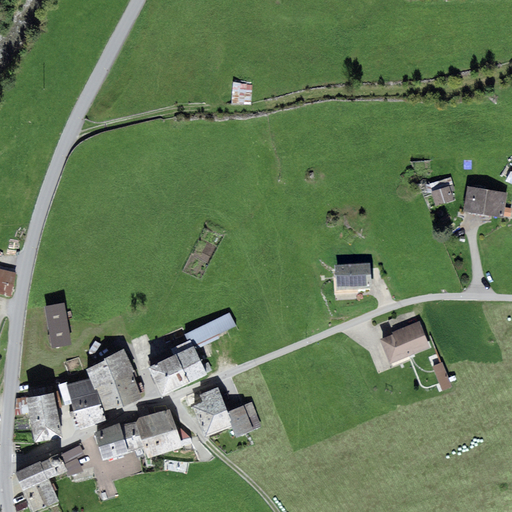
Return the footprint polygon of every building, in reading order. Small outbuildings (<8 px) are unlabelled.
[(253,83),(234,83),(234,104),(252,104),(253,83)] [(449,186),(432,192),(436,206),(454,200),(449,186)] [(508,192),(468,186),(464,212),(504,218),(505,215),(506,207),(508,192)] [(370,267),(335,269),(337,294),(372,292),(370,267)] [(14,284),(0,280),(0,293),(12,296),(12,293),(14,284)] [(73,345),(65,303),(44,307),(52,348),(73,345)] [(194,346),(236,326),(230,313),(185,335),(188,341),(191,339),(194,346)] [(399,329),(410,355),(430,347),(420,321),(399,329)] [(410,355),(399,329),(392,332),(393,334),(379,340),(390,364),(403,358),(410,355)] [(174,356),(194,346),(191,339),(188,341),(171,349),(174,356)] [(174,356),(148,368),(163,397),(208,374),(194,346),(174,356)] [(105,361),(87,369),(90,378),(95,389),(97,389),(103,411),(116,407),(116,409),(142,399),(133,373),(135,371),(125,349),(104,359),(105,361)] [(452,387),(443,362),(433,366),(443,390),(452,387)] [(95,389),(90,378),(67,384),(79,428),(106,419),(103,411),(97,389),(95,389)] [(228,411),(218,387),(200,394),(204,402),(193,406),(206,437),(232,426),(234,425),(228,411)] [(27,398),(31,419),(59,414),(55,393),(27,398)] [(252,402),(228,411),(234,425),(232,426),(237,438),(239,437),(263,427),(252,402)] [(170,408),(135,419),(136,422),(144,448),(148,459),(183,448),(170,408)] [(63,438),(59,414),(31,419),(35,443),(63,438)] [(129,453),(119,422),(113,424),(95,432),(104,461),(129,453)] [(144,448),(136,422),(121,427),(129,453),(144,448)] [(83,470),(78,459),(85,455),(79,444),(59,454),(66,471),(68,476),(83,470)] [(41,461),(16,472),(23,490),(49,479),(66,471),(59,454),(41,462),(41,461)] [(34,511),(59,501),(49,479),(23,490),(32,511),(34,511)]
